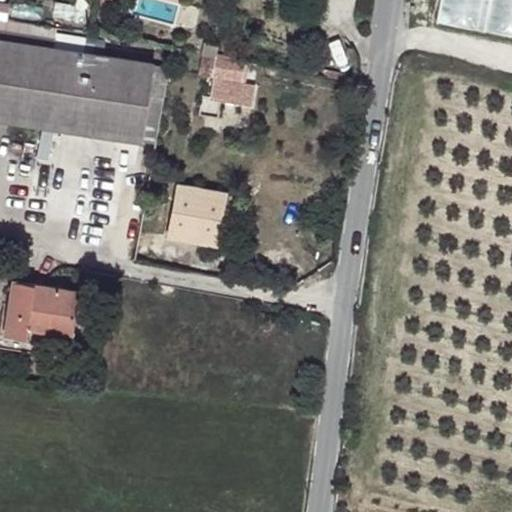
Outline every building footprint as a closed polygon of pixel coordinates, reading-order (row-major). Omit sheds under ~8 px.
[(511,0),(442,0),(439,23),(511,34),(511,0)] [(52,29),(0,20),(0,121),(138,146),(153,68),(49,48),(52,29)] [(216,64),(211,82),(242,86),(245,70),(234,66),(235,62),(224,59),(217,59),(216,64)] [(203,62),(198,80),(211,82),(216,64),(203,62)] [(153,68),(138,146),(153,148),(166,82),(168,71),(153,68)] [(211,82),(207,102),(249,110),(253,89),(242,86),(211,82)] [(174,192),(165,241),(214,249),(224,202),(174,192)] [(224,202),(214,249),(231,253),(241,205),(224,202)] [(14,304),(10,334),(32,338),(34,329),(77,335),(84,291),(18,281),(14,304)] [(14,303),(6,302),(0,346),(42,351),(44,342),(75,346),(77,335),(34,329),(32,338),(10,334),(14,303)]
